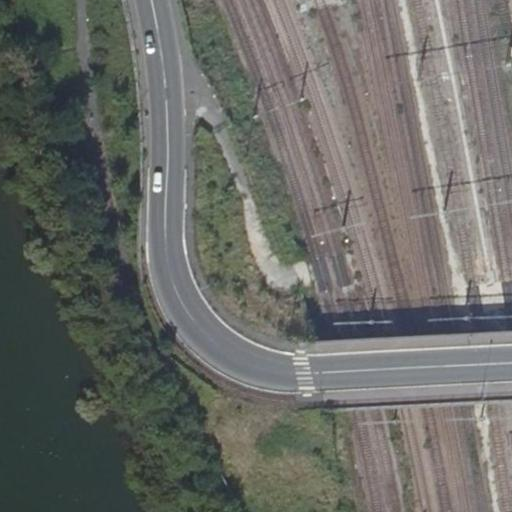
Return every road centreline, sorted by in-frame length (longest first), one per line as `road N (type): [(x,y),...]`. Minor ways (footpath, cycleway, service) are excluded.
road 1 (secondary): [(511,369),(284,374),(242,364),(193,325),(166,264),(167,139),(150,0)]
road 2 (track): [(164,96),(192,92),(208,111),(271,270),(293,278),(338,269)]
